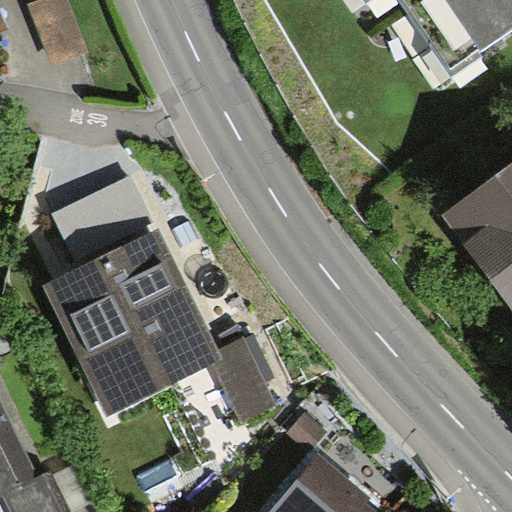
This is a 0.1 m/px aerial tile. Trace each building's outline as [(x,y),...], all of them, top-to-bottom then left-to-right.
[(57,0),(35,0),(25,4),(47,55),(76,43),(57,0)] [(511,0),(401,0),(449,70),(511,27),(511,0)] [(511,172),(451,213),(511,302),(511,172)] [(148,239),(49,291),(112,410),(211,358),(148,239)] [(241,357),(216,367),(235,415),(260,405),(241,357)] [(0,454),(0,493),(8,511),(52,511),(38,479),(16,489),(0,454)] [(365,511),(308,463),(266,511),(365,511)]
